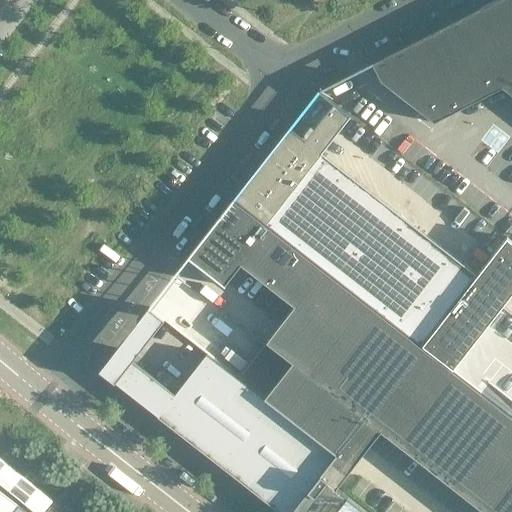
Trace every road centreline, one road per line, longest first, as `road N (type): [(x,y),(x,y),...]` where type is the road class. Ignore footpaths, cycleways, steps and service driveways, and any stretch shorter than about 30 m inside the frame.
road 1 (unclassified): [(46,389),(283,71)]
road 2 (unknown): [(283,71),(511,257)]
road 3 (unclassified): [(199,511),(46,389)]
road 4 (unclassified): [(283,71),(433,0)]
road 5 (unknown): [(511,206),(471,177),(460,151),(482,122),(511,124)]
